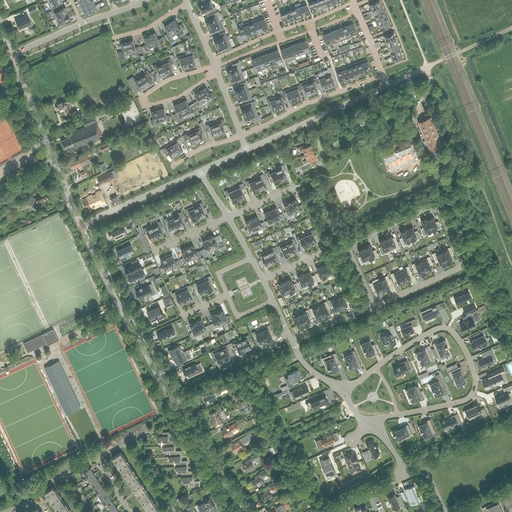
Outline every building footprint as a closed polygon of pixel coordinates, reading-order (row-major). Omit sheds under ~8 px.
[(61,0),(51,0),(48,2),(51,10),(57,8),(56,5),(63,2),(61,0)] [(91,1),(81,6),(83,10),(95,5),(93,0),(92,0),(91,1)] [(202,5),(199,6),(200,8),(199,8),(200,11),(201,11),(202,13),(214,8),(210,0),(209,0),(206,2),(207,2),(203,4),(202,4),(202,5)] [(309,0),(308,1),(310,7),(312,12),(317,10),(313,0),(309,0)] [(313,0),(317,10),(322,8),(318,0),(313,0)] [(322,9),(327,7),(324,0),(318,0),(322,8),(322,9)] [(379,1),(369,5),(371,10),(381,5),(379,1)] [(300,4),(301,7),(304,16),(310,14),(306,2),(300,4)] [(95,5),(83,10),(86,15),(98,10),(95,5)] [(372,16),(374,15),(384,11),(381,5),(371,10),(370,11),(372,16)] [(300,18),(300,17),(296,8),(295,6),(290,8),(290,9),(294,20),(300,18)] [(57,8),(51,10),(55,19),(68,13),(65,7),(58,10),(57,8)] [(289,22),(294,20),(290,9),(286,11),(285,11),(289,21),(289,22)] [(280,12),(284,23),(289,21),(285,11),(286,11),(285,10),(280,12)] [(375,18),(376,20),(386,15),(384,11),(374,15),(375,18)] [(212,18),(205,21),(208,27),(220,21),(216,12),(211,15),(212,18)] [(68,13),(55,19),(59,27),(64,24),(63,22),(70,19),(68,13)] [(377,26),(379,25),(388,21),(386,15),(376,20),(374,20),(377,26)] [(28,17),(15,22),(18,30),(31,24),(28,17)] [(263,31),(268,29),(264,17),(258,18),(263,31)] [(263,31),(258,18),(253,20),(258,33),(263,31)] [(181,24),(179,26),(175,20),(170,23),(177,34),(184,29),(181,24)] [(253,20),(248,22),(252,35),(253,35),(258,33),(253,20)] [(220,21),(208,27),(211,32),(217,30),(218,33),(224,30),(220,21)] [(391,25),(388,21),(379,25),(381,30),(391,25)] [(247,37),(252,35),(248,22),(243,24),(244,27),(247,37)] [(166,34),(169,39),(177,34),(170,23),(164,27),(168,33),(166,34)] [(357,34),(353,24),(348,25),(352,36),(357,34)] [(352,37),(352,36),(348,25),(343,27),(347,39),(352,37)] [(242,38),(247,37),(244,27),(239,28),(242,38)] [(343,27),(338,29),(342,41),(347,39),(343,27)] [(338,29),(332,31),(337,43),(342,41),(338,29)] [(332,31),(327,33),(332,44),(337,43),(332,31)] [(221,37),(214,40),(215,42),(214,42),(215,45),(216,45),(229,40),(225,32),(219,34),(221,37)] [(154,46),(154,47),(163,43),(161,38),(158,39),(155,33),(149,35),(154,46)] [(327,33),(322,35),(326,46),(332,44),(327,33)] [(395,38),(394,33),(384,36),(386,41),(395,38)] [(149,35),(144,38),(146,44),(144,46),(145,49),(146,51),(149,50),(149,49),(154,46),(149,35)] [(386,47),(387,47),(397,43),(395,38),(386,41),(384,42),(386,47)] [(217,46),(216,46),(217,49),(218,49),(219,51),(222,49),(222,50),(223,49),(226,48),(227,51),(233,49),(229,40),(216,45),(217,46)] [(306,40),(301,42),(305,52),(306,55),(311,53),(306,40)] [(138,47),(135,48),(133,41),(127,43),(130,54),(130,55),(139,53),(138,47)] [(296,44),(300,54),(301,54),(305,52),(301,42),(296,44)] [(125,58),(124,55),(130,54),(127,43),(121,44),(123,51),(117,52),(119,59),(125,58)] [(389,52),(390,52),(399,48),(397,43),(387,47),(389,52)] [(291,46),(295,57),(297,57),(300,55),(300,54),(296,44),(291,46)] [(291,46),(286,48),(290,60),(296,58),(295,57),(291,46)] [(189,67),(196,66),(194,59),(198,57),(196,48),(191,49),(192,53),(186,54),(189,67)] [(290,60),(286,48),(281,50),(285,62),(290,60)] [(390,52),(392,57),(401,53),(399,48),(390,52)] [(278,50),(273,52),(277,63),(282,61),(278,50)] [(273,52),(268,54),(272,64),(271,64),(272,66),(277,64),(277,63),(273,52)] [(394,62),(403,58),(401,53),(392,57),(394,62)] [(183,69),(189,67),(186,54),(177,57),(178,63),(181,62),(183,69)] [(268,54),(262,56),(266,66),(271,64),(272,64),(268,54)] [(257,57),(257,58),(262,70),(267,68),(266,66),(262,56),(257,57)] [(173,72),(170,65),(173,64),(170,58),(161,62),(167,75),(173,72)] [(257,72),(262,70),(257,58),(252,60),(257,72)] [(366,73),(371,71),(367,59),(361,61),(366,73)] [(361,61),(356,63),(361,75),(366,73),(361,61)] [(161,77),(167,75),(161,62),(153,66),(155,72),(158,71),(161,77)] [(228,72),(227,73),(228,76),(229,76),(242,71),(238,62),(232,65),(233,68),(231,69),(231,68),(230,69),(227,71),(228,72)] [(356,63),(351,65),(356,77),(361,75),(356,63)] [(350,79),(356,77),(351,65),(346,67),(350,79)] [(345,81),(350,79),(346,67),(341,69),(345,81)] [(345,81),(341,69),(336,70),(340,83),(345,81)] [(147,70),(140,75),(147,87),(152,83),(148,77),(151,75),(147,70)] [(229,77),(230,80),(231,80),(231,82),(238,79),(239,82),(245,80),(242,71),(229,76),(229,77)] [(324,75),(329,87),(335,85),(332,78),(335,77),(333,72),(324,75)] [(131,81),(135,86),(137,84),(141,90),(147,87),(140,75),(131,81)] [(323,89),(329,87),(324,75),(316,78),(318,84),(321,82),(323,89)] [(315,85),(318,84),(316,78),(308,81),(312,94),(318,91),(315,85)] [(307,96),(312,94),(308,81),(299,84),(299,85),(301,90),(304,89),(307,96)] [(241,87),(234,89),(236,95),(249,91),(246,82),(240,84),(241,87)] [(301,90),(299,85),(291,88),(296,101),(301,99),(299,93),(302,92),(301,90)] [(206,88),(200,91),(208,102),(216,97),(212,92),(210,94),(206,88)] [(283,91),(283,94),(285,97),(288,96),(290,103),(296,101),(291,88),(283,91)] [(199,108),(208,102),(200,91),(195,95),(199,101),(196,103),(199,108)] [(249,91),(236,95),(239,102),(245,99),(246,102),(252,100),(249,91)] [(285,99),(285,97),(283,94),(280,95),(281,96),(276,98),(280,109),(281,110),(285,108),(285,107),(283,100),(285,99)] [(275,97),(267,100),(269,105),(271,104),(274,111),(280,109),(276,98),(275,97)] [(65,100),(55,104),(57,110),(60,108),(60,109),(61,109),(63,114),(69,111),(67,107),(69,106),(67,103),(70,102),(68,98),(64,100),(65,100)] [(186,101),(180,103),(185,116),(194,112),(192,106),(189,107),(186,101)] [(242,111),(241,111),(242,114),(243,114),(243,115),(256,110),(254,105),(256,104),(255,101),(247,104),(248,106),(241,109),(242,111)] [(174,106),(177,113),(174,114),(176,117),(177,120),(185,116),(180,103),(174,106)] [(164,109),(158,110),(161,121),(167,119),(167,122),(170,121),(169,115),(166,116),(164,109)] [(152,126),(161,123),(161,121),(158,110),(151,112),(153,119),(150,120),(152,126)] [(256,110),(243,115),(245,120),(248,119),(249,120),(250,119),(252,118),(254,123),(262,119),(260,115),(258,115),(256,110)] [(70,137),(61,141),(64,148),(73,144),(75,149),(102,137),(93,116),(82,121),(85,127),(69,134),(70,137)] [(431,117),(418,122),(431,153),(443,147),(431,117)] [(219,134),(225,132),(222,126),(225,125),(223,119),(215,122),(219,134)] [(215,122),(206,125),(208,131),(211,130),(213,136),(219,134),(215,122)] [(198,142),(203,140),(200,134),(203,132),(201,127),(192,131),(198,142)] [(182,135),(185,141),(189,139),(192,145),(198,142),(192,131),(182,135)] [(179,145),(181,144),(178,139),(170,144),(177,155),(183,151),(179,145)] [(100,147),(102,151),(109,147),(107,143),(100,147)] [(411,143),(385,154),(389,165),(389,166),(390,166),(391,168),(396,166),(397,169),(398,170),(411,164),(411,163),(410,161),(410,160),(417,157),(416,155),(417,155),(417,154),(416,154),(411,143)] [(177,155),(170,144),(163,149),(165,153),(166,154),(168,152),(172,158),(177,155)] [(306,155),(313,152),(311,145),(304,148),(303,146),(298,148),(299,151),(302,150),(303,151),(304,151),(306,155)] [(316,158),(313,152),(306,155),(307,158),(306,159),(306,160),(303,161),(304,165),(309,163),(309,161),(316,158)] [(82,165),(82,166),(89,162),(85,153),(78,157),(78,158),(70,162),(73,169),(82,165)] [(107,170),(104,163),(98,166),(102,173),(107,170)] [(275,169),(281,181),(287,178),(284,171),(287,170),(284,165),(275,169)] [(281,181),(275,169),(266,173),(269,178),(272,177),(275,184),(281,181)] [(110,171),(97,177),(100,185),(114,178),(110,171)] [(254,178),(260,190),(266,188),(263,181),(266,180),(263,174),(254,178)] [(260,190),(254,178),(245,182),(248,188),(251,186),(254,193),(260,190)] [(239,200),(245,197),(242,190),(245,189),(243,183),(233,188),(239,200)] [(239,200),(233,188),(224,192),(227,197),(230,196),(233,203),(234,202),(235,203),(238,201),(238,200),(239,200)] [(100,191),(82,199),(86,207),(91,205),(92,209),(106,203),(100,191)] [(39,202),(48,199),(45,193),(33,198),(33,199),(35,203),(30,205),(31,207),(39,204),(39,202)] [(116,195),(110,198),(112,203),(119,200),(116,195)] [(290,202),(294,212),(295,212),(300,209),(301,212),(304,210),(302,205),(299,206),(296,199),(290,202)] [(193,206),(199,218),(200,219),(203,218),(202,216),(205,215),(202,209),(205,208),(202,202),(193,206)] [(296,214),(295,212),(294,212),(290,202),(284,205),(287,211),(284,213),(286,218),(296,214)] [(199,218),(193,206),(185,210),(187,216),(190,214),(193,221),(199,218)] [(276,222),(281,219),(282,220),(285,219),(283,213),(280,215),(276,208),(271,211),(276,222)] [(276,223),(276,222),(271,211),(265,213),(268,220),(265,222),(267,227),(276,223)] [(172,216),(178,228),(178,227),(179,228),(182,227),(181,226),(184,225),(181,219),(184,217),(181,212),(172,216)] [(178,228),(172,216),(164,220),(166,225),(169,224),(172,230),(178,228)] [(251,219),(257,232),(266,228),(263,222),(260,223),(257,217),(251,219)] [(427,220),(433,232),(442,228),(439,222),(436,224),(433,218),(432,217),(427,220)] [(257,232),(251,219),(245,222),(248,229),(245,230),(248,236),(257,232)] [(433,232),(427,220),(422,222),(422,223),(424,229),(421,230),(424,236),(433,232)] [(116,240),(125,236),(123,233),(125,232),(123,228),(128,226),(126,221),(121,223),(122,225),(118,227),(116,228),(107,232),(111,239),(114,237),(116,240)] [(151,225),(157,237),(163,234),(160,228),(163,227),(160,221),(151,225)] [(157,237),(151,225),(143,229),(145,235),(148,233),(151,240),(157,237)] [(413,228),(407,230),(412,243),(421,239),(418,232),(415,233),(413,228)] [(412,243),(407,230),(406,229),(401,231),(401,233),(403,239),(400,240),(403,247),(412,243)] [(305,234),(310,246),(316,243),(313,237),(316,235),(313,230),(305,234)] [(310,246),(305,234),(296,238),(298,243),(301,242),(304,248),(310,246)] [(208,239),(214,251),(225,246),(223,240),(217,243),(214,236),(212,237),(211,236),(208,238),(209,239),(208,239)] [(390,236),(385,239),(391,251),(397,249),(397,250),(400,248),(397,241),(394,243),(392,237),(391,237),(390,236)] [(291,254),(297,251),(294,245),(297,244),(294,238),(286,242),(291,254)] [(214,251),(208,239),(202,242),(205,248),(202,249),(205,255),(214,251)] [(391,251),(385,239),(380,241),(381,242),(380,242),(382,248),(379,249),(382,255),(391,251)] [(291,254),(286,242),(277,246),(279,252),(282,251),(285,257),(291,254)] [(134,252),(130,244),(117,251),(120,258),(134,252)] [(187,248),(193,260),(201,256),(199,251),(196,252),(193,246),(187,248)] [(364,248),(370,261),(379,257),(376,251),(373,252),(371,247),(370,247),(369,246),(364,248)] [(275,247),(266,251),(272,263),(278,260),(275,254),(278,253),(275,247)] [(441,251),(447,264),(452,262),(452,260),(453,260),(450,255),(453,253),(450,247),(441,251)] [(193,260),(187,248),(181,251),(184,258),(181,259),(184,264),(193,260)] [(370,261),(364,248),(359,250),(360,252),(359,252),(361,258),(358,259),(361,265),(370,261)] [(272,263),(266,251),(258,255),(260,260),(263,259),(266,266),(268,265),(269,266),(272,264),(271,263),(272,263)] [(447,264),(441,251),(436,254),(435,253),(432,254),(435,261),(438,260),(441,265),(442,266),(447,264)] [(166,258),(172,270),(180,266),(178,260),(175,262),(172,255),(170,256),(169,255),(166,257),(167,258),(166,258)] [(172,270),(166,258),(165,257),(162,259),(163,260),(160,261),(163,267),(160,268),(163,274),(172,270)] [(426,272),(432,270),(429,264),(432,263),(429,257),(420,261),(426,272)] [(137,260),(136,260),(131,262),(132,262),(133,264),(124,268),(124,269),(125,268),(128,275),(141,269),(140,266),(138,262),(139,262),(137,262),(136,260),(137,260)] [(426,272),(420,261),(412,265),(414,271),(417,269),(420,275),(420,274),(421,276),(426,273),(426,272)] [(330,269),(328,264),(322,266),(326,276),(327,278),(327,279),(333,276),(333,275),(336,274),(333,268),(330,269)] [(315,276),(318,282),(327,278),(326,276),(322,266),(316,269),(318,275),(315,276)] [(400,270),(405,282),(406,282),(410,280),(409,280),(410,279),(411,279),(408,273),(411,272),(408,266),(400,270)] [(130,281),(130,282),(139,278),(140,280),(140,281),(145,278),(144,276),(145,275),(144,275),(141,269),(128,275),(131,281),(130,281)] [(405,282),(400,270),(391,274),(393,280),(396,279),(399,284),(405,282)] [(312,277),(310,272),(304,274),(309,285),(314,282),(315,283),(318,282),(315,276),(312,277)] [(297,284),(299,290),(308,286),(303,275),(297,278),(300,283),(297,284)] [(202,280),(207,292),(213,290),(210,283),(213,281),(211,276),(202,280)] [(384,291),(385,292),(389,290),(388,289),(390,289),(387,283),(390,282),(387,276),(379,280),(384,291)] [(379,280),(378,279),(372,281),(373,283),(370,284),(372,290),(375,288),(378,294),(384,291),(379,280)] [(207,292),(202,280),(193,284),(195,290),(198,288),(201,295),(202,294),(203,295),(207,293),(206,293),(207,292)] [(293,286),(290,281),(284,283),(289,293),(290,295),(298,291),(296,285),(293,286)] [(284,297),(290,295),(289,293),(284,283),(279,286),(280,290),(279,291),(281,296),(283,295),(284,297)] [(150,294),(151,296),(156,294),(151,284),(135,291),(138,296),(139,295),(140,298),(150,294)] [(181,290),(186,302),(192,299),(189,292),(192,291),(190,285),(181,290)] [(165,286),(161,287),(165,296),(169,294),(165,286)] [(25,287),(0,298),(0,348),(44,328),(25,287)] [(186,302),(181,290),(172,294),(174,299),(177,298),(180,304),(182,304),(182,305),(186,303),(185,302),(186,302)] [(472,298),(469,291),(456,296),(459,304),(472,298)] [(347,299),(344,293),(336,297),(337,299),(341,309),(347,306),(344,300),(347,299)] [(170,297),(163,300),(166,308),(174,304),(170,297)] [(332,306),(335,311),(341,309),(337,299),(336,297),(327,301),(329,307),(332,306)] [(317,306),(318,308),(322,317),(328,314),(326,309),(328,308),(326,302),(323,303),(317,306)] [(152,323),(157,320),(159,319),(164,316),(159,305),(153,308),(147,311),(148,312),(151,320),(152,323)] [(436,305),(421,312),(422,316),(425,321),(440,314),(436,305)] [(318,308),(317,306),(308,310),(311,316),(314,314),(316,320),(322,317),(318,308)] [(103,312),(96,315),(98,317),(107,313),(105,309),(102,310),(103,312)] [(217,313),(222,325),(231,321),(229,316),(226,317),(223,310),(217,313)] [(310,316),(307,310),(298,314),(299,316),(304,325),(309,323),(307,317),(310,316)] [(473,313),(474,317),(460,323),(463,329),(463,331),(468,329),(468,330),(469,329),(469,328),(475,326),(473,322),(476,321),(477,321),(480,319),(477,311),(472,313),(473,313)] [(222,325),(217,313),(211,316),(214,323),(211,324),(213,329),(222,325)] [(292,320),(294,325),(296,324),(298,328),(304,325),(299,316),(298,314),(298,313),(292,315),(294,319),(292,320)] [(418,326),(415,319),(412,320),(413,324),(401,329),(402,332),(401,332),(403,337),(404,336),(404,337),(409,335),(408,334),(414,331),(412,328),(415,327),(418,326)] [(202,320),(196,323),(201,335),(210,331),(208,325),(205,327),(202,320)] [(201,335),(196,323),(190,325),(193,332),(190,333),(192,339),(201,335)] [(270,325),(261,329),(266,341),(272,338),(269,332),(272,330),(270,325)] [(172,326),(157,332),(161,340),(170,336),(170,337),(175,335),(174,334),(175,333),(172,326)] [(53,329),(23,343),(28,353),(47,343),(48,345),(59,340),(53,329)] [(266,341),(261,329),(252,333),(254,339),(257,337),(260,344),(261,343),(262,344),(266,342),(265,342),(266,341)] [(473,336),(472,336),(474,339),(473,340),(474,342),(471,343),(473,349),(479,346),(480,347),(481,347),(481,348),(487,345),(483,335),(481,336),(480,333),(479,333),(480,333),(473,336)] [(388,335),(381,338),(383,344),(387,342),(388,343),(388,342),(390,346),(396,344),(392,334),(389,336),(388,335)] [(240,339),(245,351),(251,348),(248,342),(251,340),(249,335),(240,339)] [(245,351),(240,339),(231,343),(234,348),(236,347),(239,353),(245,351)] [(439,360),(441,360),(444,358),(442,356),(449,353),(447,350),(446,347),(448,346),(447,346),(448,346),(446,340),(437,344),(436,342),(433,344),(432,344),(434,348),(439,360)] [(362,344),(365,350),(364,351),(363,352),(366,357),(374,353),(375,355),(379,353),(375,344),(371,345),(370,341),(362,344)] [(228,344),(219,348),(224,360),(225,360),(225,361),(228,360),(228,359),(230,357),(227,351),(230,350),(228,344)] [(168,350),(172,358),(184,352),(179,346),(168,350)] [(418,360),(420,359),(423,365),(433,361),(427,347),(423,349),(424,351),(415,354),(418,360)] [(224,360),(219,348),(210,352),(213,358),(215,357),(218,363),(224,360)] [(483,353),(485,357),(479,360),(482,368),(488,365),(488,366),(492,364),(494,363),(492,359),(495,358),(491,349),(483,353)] [(352,354),(345,357),(348,363),(346,364),(347,364),(346,365),(348,370),(357,366),(358,368),(362,366),(355,351),(351,352),(352,354)] [(184,352),(172,358),(177,365),(188,360),(184,352)] [(324,362),(326,369),(327,369),(328,369),(330,369),(331,373),(339,370),(335,362),(339,361),(336,354),(335,353),(333,353),(333,354),(326,357),(328,360),(324,362)] [(404,374),(403,373),(408,370),(409,370),(411,369),(407,360),(406,360),(401,363),(402,364),(400,365),(399,365),(397,366),(393,368),(394,371),(396,376),(397,377),(404,374)] [(188,378),(200,373),(195,363),(182,369),(184,372),(185,372),(188,378)] [(450,376),(453,375),(458,386),(463,383),(464,385),(465,384),(464,383),(465,382),(462,375),(462,374),(463,373),(461,367),(460,366),(458,367),(456,364),(446,368),(448,372),(448,373),(450,376)] [(488,374),(489,378),(483,381),(486,388),(496,384),(495,382),(496,382),(496,381),(499,380),(500,382),(503,381),(500,374),(504,372),(502,368),(488,374)] [(61,369),(50,374),(65,406),(75,401),(61,369)] [(286,379),(287,383),(290,382),(290,383),(302,378),(301,377),(302,377),(299,370),(292,373),(291,374),(292,376),(286,379)] [(438,381),(431,384),(434,391),(432,391),(433,391),(432,392),(434,397),(443,393),(444,395),(447,394),(448,394),(439,375),(435,377),(438,381)] [(234,389),(242,385),(238,379),(231,383),(234,389)] [(206,403),(208,402),(209,404),(212,403),(217,400),(215,395),(228,389),(226,384),(210,391),(211,393),(203,397),(206,403)] [(306,385),(293,390),(293,391),(290,392),(291,395),(294,394),(296,398),(302,395),(303,395),(309,392),(306,385)] [(415,387),(414,387),(408,390),(410,396),(409,397),(408,398),(410,403),(416,400),(420,399),(420,401),(424,399),(418,385),(415,387)] [(494,397),(495,397),(498,403),(499,406),(500,408),(501,407),(501,408),(510,404),(508,399),(510,398),(509,394),(511,393),(508,394),(507,392),(508,391),(507,391),(494,397)] [(306,405),(310,403),(313,409),(327,403),(325,396),(306,404),(306,405)] [(251,412),(248,403),(238,408),(237,408),(238,411),(244,408),(246,414),(251,412)] [(467,415),(467,414),(468,418),(478,414),(480,419),(488,415),(485,409),(480,410),(480,409),(480,408),(479,408),(478,405),(465,410),(467,414),(466,414),(467,415)] [(210,413),(213,419),(225,414),(223,410),(222,410),(221,408),(210,413)] [(227,418),(225,414),(213,419),(216,426),(227,421),(226,418),(227,418)] [(457,414),(450,418),(450,417),(450,418),(445,420),(445,419),(442,421),(441,422),(442,426),(444,430),(461,422),(457,414)] [(224,427),(225,429),(222,431),(226,439),(234,434),(233,432),(238,429),(237,428),(246,423),(243,418),(229,426),(228,425),(224,427)] [(425,438),(436,433),(430,419),(425,421),(423,422),(424,424),(418,427),(420,432),(421,432),(422,432),(425,438)] [(394,434),(393,434),(394,435),(395,435),(397,440),(412,433),(410,429),(408,424),(407,424),(402,427),(403,429),(394,432),(394,434)] [(162,432),(163,436),(157,436),(158,442),(163,442),(163,446),(174,446),(175,446),(175,442),(168,442),(168,436),(169,435),(169,432),(162,432)] [(328,436),(315,441),(318,447),(320,446),(321,448),(331,443),(331,444),(330,444),(330,445),(332,444),(331,443),(336,441),(339,440),(336,433),(332,434),(328,436)] [(250,439),(247,435),(230,445),(235,453),(238,450),(239,451),(244,449),(240,443),(242,441),(244,443),(250,439)] [(372,457),(379,454),(378,453),(380,452),(378,447),(376,447),(375,445),(376,445),(375,443),(374,444),(374,442),(373,442),(372,442),(369,443),(369,444),(367,445),(369,451),(364,453),(367,458),(372,456),(372,457)] [(169,452),(169,457),(180,456),(181,456),(181,452),(175,452),(174,446),(163,446),(164,452),(169,452)] [(265,450),(268,456),(276,453),(273,447),(265,450)] [(118,466),(122,471),(129,466),(121,453),(113,458),(116,464),(115,464),(117,467),(118,466)] [(353,453),(345,456),(351,471),(352,474),(360,470),(361,470),(357,463),(359,462),(357,458),(355,458),(353,453)] [(246,463),(242,465),(247,472),(249,471),(250,472),(255,469),(252,463),(258,459),(255,455),(245,461),(246,463)] [(180,456),(169,457),(170,462),(175,462),(175,467),(186,466),(188,466),(187,462),(181,463),(180,456)] [(330,462),(327,457),(320,460),(323,468),(325,468),(326,472),(325,473),(328,479),(337,475),(331,461),(330,462)] [(127,480),(131,485),(139,480),(129,466),(122,471),(126,478),(124,478),(126,481),(127,480)] [(181,472),(182,477),(192,476),(194,476),(193,472),(187,473),(186,466),(175,467),(176,472),(181,472)] [(87,478),(94,474),(90,468),(80,474),(81,476),(84,474),(87,478)] [(260,473),(261,474),(259,475),(258,475),(254,477),(255,479),(252,481),(256,487),(258,485),(259,486),(264,483),(261,479),(263,478),(267,475),(264,470),(260,473)] [(91,484),(97,479),(94,474),(87,478),(84,480),(85,482),(88,480),(91,484)] [(192,476),(182,477),(182,482),(187,482),(188,487),(200,486),(200,482),(193,483),(192,476)] [(94,489),(101,485),(97,479),(91,484),(87,486),(89,488),(92,486),(94,489)] [(136,494),(140,500),(148,495),(139,480),(131,485),(135,492),(133,492),(135,495),(136,494)] [(265,493),(261,495),(265,501),(267,499),(268,500),(273,497),(270,493),(279,488),(276,483),(270,487),(269,488),(268,487),(265,489),(266,490),(264,491),(265,493)] [(98,495),(105,491),(101,485),(94,489),(91,491),(92,493),(96,491),(98,495)] [(421,501),(414,485),(404,489),(409,500),(414,498),(416,503),(421,501)] [(54,506),(62,501),(53,487),(45,492),(49,498),(48,499),(49,501),(50,500),(54,506)] [(511,490),(501,496),(507,509),(511,506),(511,490)] [(100,502),(108,496),(105,491),(98,495),(95,497),(96,499),(97,498),(100,502)] [(400,498),(397,500),(395,494),(387,497),(392,509),(399,506),(400,508),(404,506),(400,498)] [(151,511),(157,509),(148,495),(140,500),(144,506),(143,507),(144,509),(146,508),(148,511),(151,511)] [(204,502),(210,511),(218,506),(212,495),(209,497),(210,499),(204,502)] [(103,508),(112,502),(108,496),(102,501),(100,502),(98,503),(100,505),(101,504),(103,508)] [(69,511),(62,501),(54,506),(58,511),(69,511)] [(283,509),(285,508),(286,509),(289,507),(286,501),(283,503),(284,504),(282,505),(281,505),(276,508),(275,507),(273,506),(271,508),(271,509),(267,511),(277,511),(283,509)] [(481,509),(480,505),(464,511),(500,511),(503,511),(499,501),(481,509)] [(107,508),(108,511),(110,511),(116,508),(112,502),(103,508),(102,509),(103,511),(107,508)] [(198,511),(208,511),(210,511),(204,502),(198,506),(197,504),(194,506),(198,511)]
